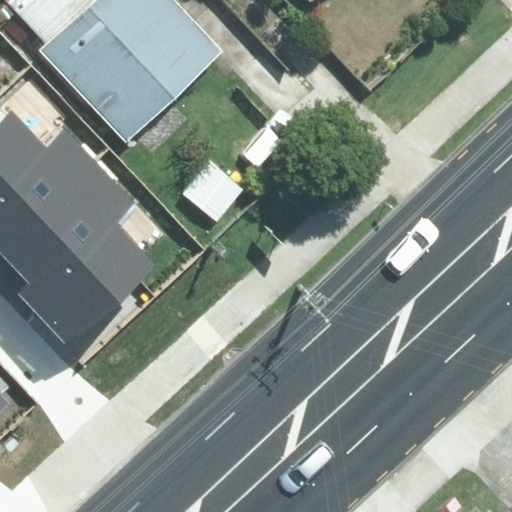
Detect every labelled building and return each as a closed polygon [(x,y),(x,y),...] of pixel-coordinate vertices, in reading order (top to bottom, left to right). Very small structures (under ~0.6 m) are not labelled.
[(5,0),(47,44),(93,0),(5,0)] [(221,51),(172,0),(93,0),(47,44),(40,51),(126,141),(221,51)] [(268,37),(238,65),(285,116),(315,88),(268,37)] [(0,248),(94,162),(64,130),(45,148),(11,112),(0,121),(0,248)] [(94,162),(0,248),(0,251),(29,283),(18,294),(65,345),(153,264),(112,221),(132,202),(94,162)] [(0,393),(0,411),(9,403),(0,393)]
